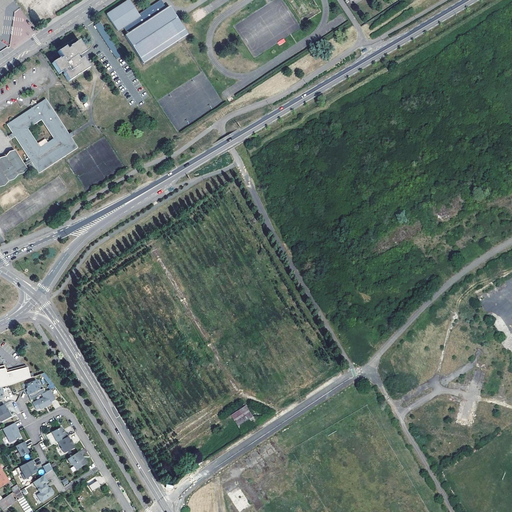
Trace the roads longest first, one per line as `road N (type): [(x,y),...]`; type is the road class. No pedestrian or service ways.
road 1 (secondary): [(128,202),(469,0)]
road 2 (secondary): [(163,504),(51,321)]
road 3 (residential): [(30,427),(69,414),(130,511)]
road 4 (secondary): [(128,202),(0,261)]
road 5 (secondary): [(36,296),(74,243),(128,202)]
